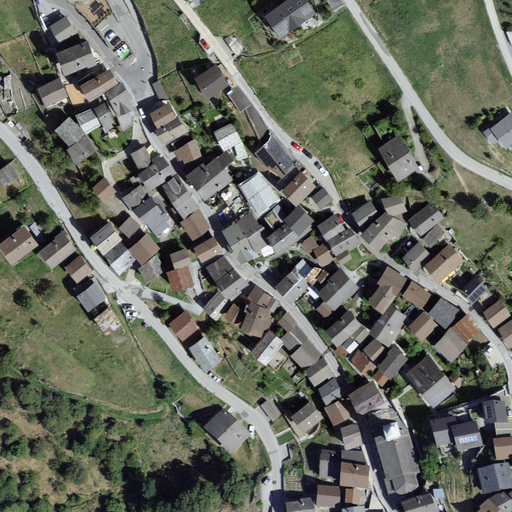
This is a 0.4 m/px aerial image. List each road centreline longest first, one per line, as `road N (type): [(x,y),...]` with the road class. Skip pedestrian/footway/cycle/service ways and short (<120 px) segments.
road 1 (unclassified): [(174,0),(372,251),(466,310),(511,367)]
road 2 (tertiary): [(135,89),(149,136),(192,189),(227,252),(282,300),(329,358),(392,511)]
road 3 (unclassified): [(0,128),(127,297),(194,371),(259,422),(275,465),(277,511)]
road 4 (unknown): [(106,273),(116,311),(172,410),(161,420),(87,406),(0,366)]
road 5 (unclassified): [(347,0),(445,144),(511,184)]
road 6 (tertiary): [(48,0),(95,38),(135,89)]
